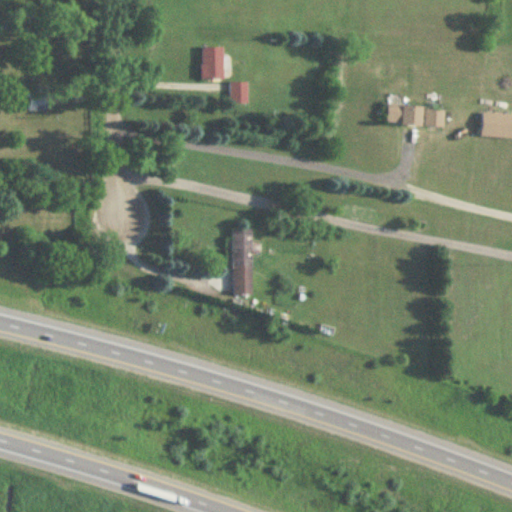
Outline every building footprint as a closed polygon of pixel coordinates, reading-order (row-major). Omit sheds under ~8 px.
[(200,81),(223,81),(223,49),(200,49),(200,81)] [(228,106),(246,106),(246,84),(228,84),(228,106)] [(44,112),(44,95),(26,95),(26,112),(44,112)] [(384,127),(421,127),(421,108),(384,108),(384,127)] [(441,111),(424,111),(424,129),(441,129),(441,111)] [(511,115),(479,115),(479,140),(511,140),(511,115)] [(231,231),(231,297),(251,297),(251,231),(231,231)]
